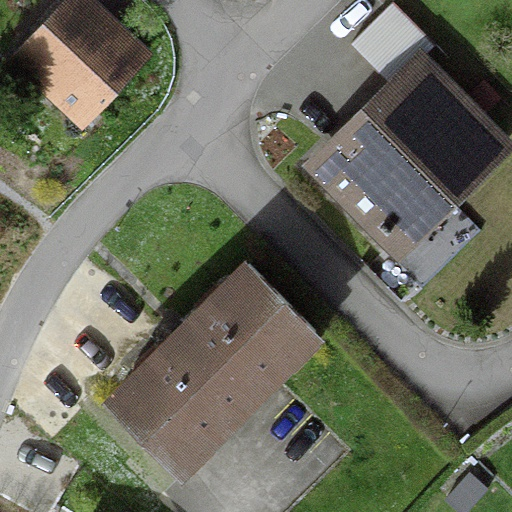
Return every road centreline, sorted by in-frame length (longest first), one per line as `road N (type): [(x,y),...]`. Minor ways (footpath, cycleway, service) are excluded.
road 1 (residential): [(511,370),(466,404),(190,126)]
road 2 (residential): [(190,126),(63,245),(0,367)]
